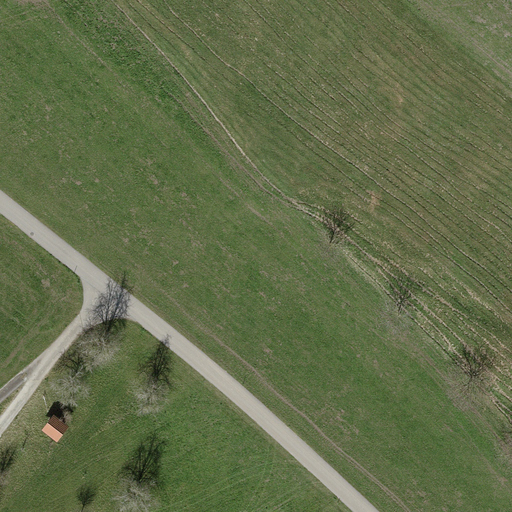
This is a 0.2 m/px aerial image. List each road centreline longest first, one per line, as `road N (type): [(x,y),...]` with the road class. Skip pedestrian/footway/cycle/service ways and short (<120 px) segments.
road 1 (track): [(369,511),(108,288)]
road 2 (track): [(108,288),(0,200)]
